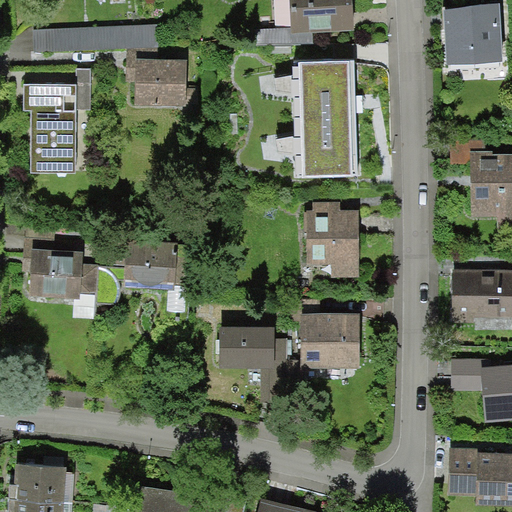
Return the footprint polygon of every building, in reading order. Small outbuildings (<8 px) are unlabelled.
[(256,29),(257,43),(311,43),(311,27),(352,25),(352,14),(350,0),(290,0),(292,27),(256,29)] [(475,4),(476,8),(446,9),(447,24),(445,24),(446,34),(448,34),(448,41),(449,59),(475,58),(474,46),(499,44),(496,3),(475,4)] [(127,46),(157,45),(156,25),(126,26),(127,46)] [(98,48),(97,28),(34,30),(35,50),(98,48)] [(136,77),(138,77),(138,93),(137,98),(196,100),(196,101),(198,101),(198,88),(183,88),(183,62),(156,61),(157,45),(127,46),(127,66),(136,66),(136,77)] [(352,59),(305,60),(308,172),(354,171),(352,59)] [(30,170),(75,170),(76,108),(90,108),(90,67),(76,67),(76,82),(23,82),(23,98),(23,108),(31,108),(30,170)] [(484,154),(483,139),(451,140),(452,159),(472,158),(473,198),(473,211),(511,209),(511,156),(490,157),(490,154),(484,154)] [(332,211),(332,204),(314,204),(314,211),(305,211),(305,229),(307,229),(308,260),(331,259),(331,262),(358,262),(358,246),(357,211),(332,211)] [(95,292),(94,313),(101,313),(108,310),(113,307),(117,301),(120,294),(120,291),(120,286),(118,278),(165,282),(163,317),(171,317),(171,319),(181,319),(181,318),(188,318),(192,246),(153,244),(155,229),(115,226),(113,252),(112,264),(99,264),(98,264),(98,265),(97,265),(95,292)] [(31,256),(31,268),(33,268),(32,281),(32,288),(95,292),(97,265),(79,264),(79,254),(52,252),(53,237),(25,236),(24,256),(31,256)] [(453,280),(452,280),(452,290),(453,291),(453,296),(453,303),(472,303),(472,313),(511,313),(511,270),(453,270),(453,280)] [(287,359),(287,380),(303,380),(303,360),(357,361),(357,349),(358,315),(320,315),(319,297),(287,297),(287,316),(302,317),(302,359),(287,359)] [(287,380),(287,359),(287,339),(272,339),(272,329),(221,329),(221,360),(270,361),(270,399),(275,399),(287,399),(287,380)] [(489,360),(452,360),(452,372),(452,377),(479,378),(478,386),(483,386),(486,416),(510,414),(509,406),(511,405),(511,366),(490,368),(489,360)] [(449,489),(478,490),(477,498),(509,499),(509,503),(511,502),(511,455),(480,455),(481,451),(450,450),(449,478),(449,489)] [(62,499),(64,465),(17,462),(17,473),(16,481),(9,481),(9,496),(62,499)] [(138,487),(134,511),(242,511),(246,495),(212,490),(210,497),(154,489),(138,487)] [(60,511),(62,499),(9,496),(8,511),(14,511),(60,511)] [(307,511),(279,504),(262,499),(258,511),(307,511)]
